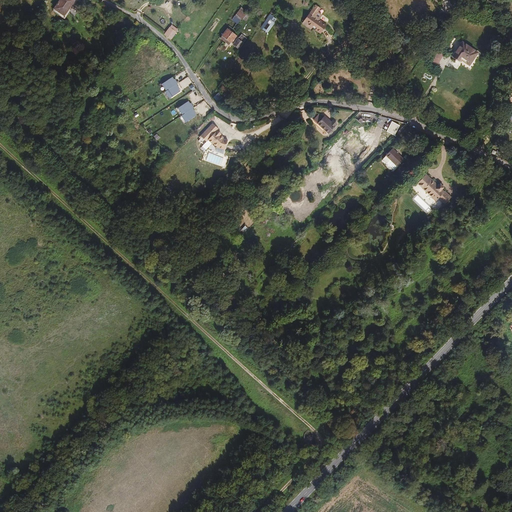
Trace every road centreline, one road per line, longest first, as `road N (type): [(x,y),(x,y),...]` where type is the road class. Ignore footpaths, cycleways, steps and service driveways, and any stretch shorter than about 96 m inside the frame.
road 1 (track): [(0,146),(314,431),(321,444),(298,472)]
road 2 (unclassified): [(107,0),(168,41),(230,116),(311,103),(368,108),(511,168)]
road 3 (secondary): [(286,511),(511,278)]
road 4 (unknown): [(368,108),(376,76),(421,49),(447,0)]
